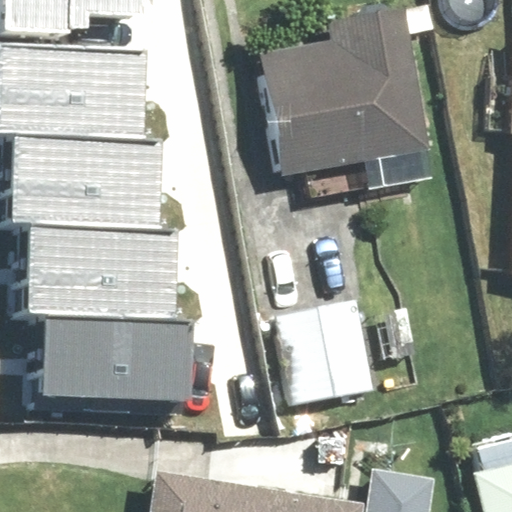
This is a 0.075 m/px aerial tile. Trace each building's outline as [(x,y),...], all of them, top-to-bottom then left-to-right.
[(511,0),(493,0),(488,270),(511,270),(511,0)] [(233,51),(247,174),(411,156),(395,7),(302,17),(305,43),(233,51)] [(37,318),(35,405),(177,410),(180,310),(160,309),(163,223),(142,222),(145,133),(128,132),(131,46),(0,41),(0,140),(1,140),(0,172),(0,219),(24,220),(20,313),(37,318)] [(348,299),(255,316),(272,408),(364,391),(348,299)] [(511,511),(511,459),(445,477),(454,511),(511,511)] [(429,511),(433,473),(370,468),(366,511),(429,511)] [(348,511),(350,493),(118,471),(113,511),(348,511)]
